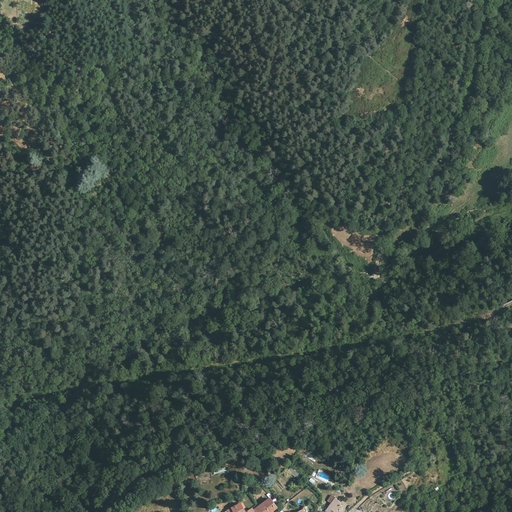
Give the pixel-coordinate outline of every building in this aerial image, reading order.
[(298,480),(301,477),(291,469),(288,472),(298,480)] [(320,470),(316,476),(327,482),(331,476),(320,470)] [(393,500),(396,495),(390,492),(387,497),(393,500)] [(254,510),(254,511),(271,511),(276,508),(269,499),(254,510)] [(340,507),(334,499),(334,500),(328,507),(325,511),(324,511),(336,511),(335,511),(340,507)] [(226,511),(254,511),(254,510),(252,509),(247,511),(245,511),(241,503),(226,511)]
